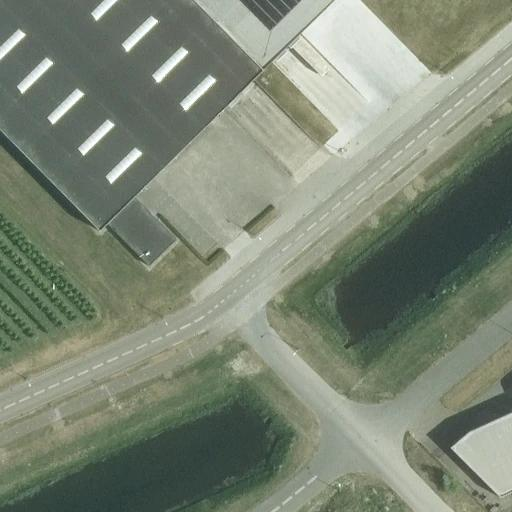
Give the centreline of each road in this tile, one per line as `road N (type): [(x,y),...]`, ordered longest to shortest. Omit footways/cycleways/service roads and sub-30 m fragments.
road 1 (unclassified): [(222,303),(511,59)]
road 2 (unclassified): [(0,410),(222,303)]
road 3 (unclassified): [(222,303),(364,438)]
road 4 (unclassified): [(511,319),(364,438)]
